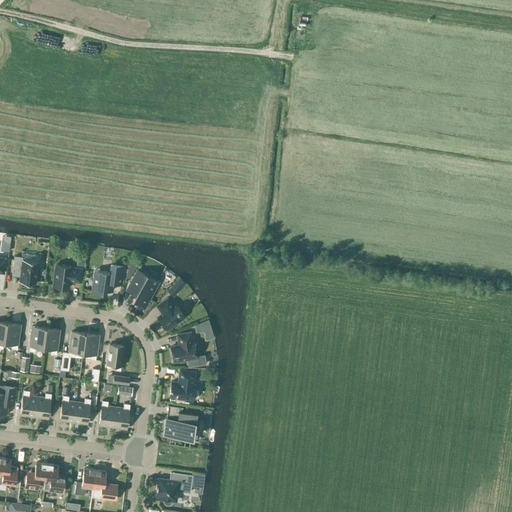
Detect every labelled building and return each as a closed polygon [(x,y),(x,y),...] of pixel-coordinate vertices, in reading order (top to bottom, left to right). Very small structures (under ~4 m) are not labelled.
[(46,41),(48,33),(40,31),(39,36),(44,38),(43,40),(46,41)] [(3,235),(1,249),(8,250),(10,236),(3,235)] [(14,255),(12,271),(19,272),(19,276),(18,281),(36,284),(39,261),(38,261),(38,255),(22,253),(22,257),(14,255)] [(144,306),(158,281),(146,274),(146,275),(137,271),(138,270),(137,269),(137,271),(134,269),(136,264),(130,261),(125,277),(129,279),(133,272),(135,274),(126,290),(126,291),(127,290),(135,295),(132,300),(133,300),(133,299),(144,305),(143,306),(144,306)] [(56,264),(53,286),(68,288),(69,281),(79,282),(81,269),(70,267),(71,266),(56,264)] [(121,282),(123,269),(110,267),(109,272),(95,270),(91,291),(105,293),(105,290),(111,291),(113,281),(121,282)] [(184,316),(175,304),(173,305),(167,297),(156,305),(160,311),(162,310),(163,312),(157,317),(166,329),(184,316)] [(20,324),(6,322),(3,342),(11,343),(11,348),(17,349),(20,324)] [(195,332),(204,330),(202,322),(193,324),(195,332)] [(35,347),(43,348),(45,328),(32,326),(28,351),(34,351),(35,347)] [(59,329),(45,328),(43,348),(51,349),(50,353),(56,354),(59,329)] [(60,369),(68,370),(70,356),(73,356),(74,352),(82,353),(84,333),(71,331),(68,352),(62,352),(60,369)] [(186,359),(188,367),(206,364),(204,354),(195,356),(193,342),(192,343),(190,332),(177,334),(178,342),(180,342),(180,345),(170,346),(173,361),(186,359)] [(98,334),(84,333),(82,353),(90,354),(89,359),(95,359),(98,334)] [(114,369),(120,370),(123,345),(109,344),(106,364),(114,365),(114,369)] [(26,367),(27,358),(20,357),(19,367),(26,367)] [(99,369),(92,368),(90,380),(97,381),(99,369)] [(175,401),(183,403),(184,398),(192,399),(194,384),(192,384),(194,371),(179,369),(178,382),(171,381),(169,396),(176,397),(175,401)] [(129,377),(113,374),(112,382),(128,384),(129,377)] [(0,413),(6,414),(7,409),(6,409),(8,398),(14,399),(15,387),(0,384),(0,413)] [(118,385),(117,393),(131,395),(132,387),(118,385)] [(34,416),(36,396),(28,395),(29,391),(23,390),(20,415),(34,416)] [(36,396),(34,416),(47,418),(51,393),(45,393),(44,397),(36,396)] [(73,422),(75,402),(68,400),(68,396),(62,395),(59,420),(73,422)] [(75,402),(73,422),(87,423),(90,399),(84,398),(83,403),(75,402)] [(112,427),(115,407),(107,406),(107,401),(102,400),(98,425),(112,427)] [(115,407),(112,427),(126,429),(129,404),(123,403),(123,408),(115,407)] [(166,403),(166,412),(173,413),(174,404),(166,403)] [(167,418),(165,434),(190,437),(193,413),(177,410),(176,419),(167,418)] [(0,456),(0,483),(14,486),(17,468),(9,467),(10,459),(4,458),(5,457),(0,456)] [(38,482),(44,483),(47,463),(41,462),(41,463),(35,462),(34,476),(26,475),(24,487),(37,489),(38,482)] [(47,463),(44,483),(43,490),(54,491),(62,492),(64,480),(56,479),(57,465),(52,464),(47,463)] [(92,489),(94,469),(89,468),(89,469),(83,468),(81,482),(75,481),(74,493),(83,495),(86,488),(92,489)] [(100,470),(94,469),(91,496),(115,500),(117,484),(104,482),(105,471),(100,470)] [(172,501),(172,500),(175,501),(176,490),(189,492),(191,475),(170,472),(169,480),(158,478),(155,498),(163,499),(163,500),(163,502),(165,504),(168,505),(170,503),(172,501)] [(29,511),(30,505),(10,502),(9,511),(29,511)]
